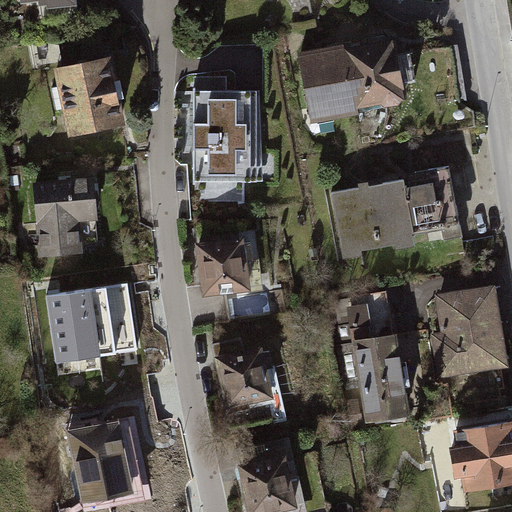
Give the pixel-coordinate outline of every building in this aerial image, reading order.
[(0,0),(0,8),(64,0),(0,0)] [(382,41),(296,58),(309,124),(395,108),(382,41)] [(103,60),(49,71),(62,139),(117,128),(103,60)] [(255,83),(192,83),(192,186),(255,186),(255,83)] [(447,171),(327,196),(341,259),(460,234),(447,171)] [(88,183),(32,186),(36,258),(92,255),(88,183)] [(248,238),(194,246),(202,295),(256,286),(248,238)] [(276,312),(289,307),(282,288),(269,293),(276,312)] [(492,288),(434,299),(449,378),(507,367),(492,288)] [(87,296),(46,301),(53,353),(94,347),(87,296)] [(388,296),(346,302),(365,421),(407,415),(388,296)] [(264,352),(216,361),(227,419),(274,410),(264,352)] [(511,467),(507,423),(458,428),(460,450),(444,451),(447,482),(458,481),(459,491),(511,485),(511,467)] [(108,427),(66,434),(79,505),(120,497),(108,427)] [(303,511),(291,446),(237,456),(248,511),(303,511)]
